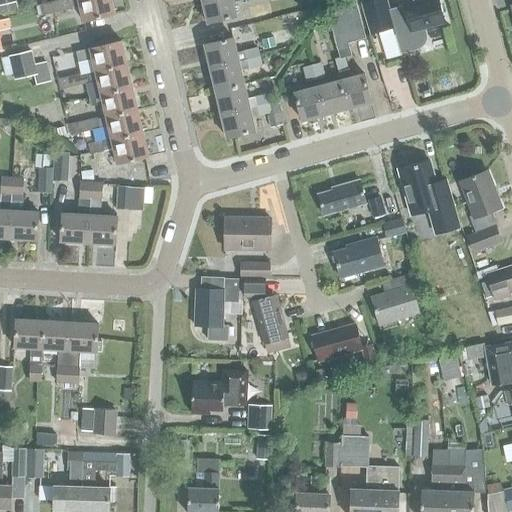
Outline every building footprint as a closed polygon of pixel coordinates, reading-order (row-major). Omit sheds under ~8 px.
[(0,0),(0,14),(18,10),(15,0),(0,0)] [(69,0),(68,0),(62,0),(54,2),(57,13),(70,10),(71,9),(69,0)] [(83,21),(115,14),(111,0),(69,0),(71,9),(80,7),(83,21)] [(207,24),(235,17),(231,0),(201,0),(207,24)] [(371,36),(393,30),(401,55),(420,49),(422,47),(425,44),(426,41),(426,37),(425,29),(444,24),(436,0),(425,0),(403,7),(403,8),(388,12),(384,0),(377,0),(361,5),(371,36)] [(40,5),(42,16),(57,13),(54,2),(40,5)] [(340,59),(344,58),(344,59),(345,59),(351,58),(347,44),(366,39),(356,4),(328,12),(336,47),(340,59)] [(244,52),(236,53),(233,39),(204,46),(210,69),(238,63),(246,61),(244,52)] [(122,41),(76,52),(79,63),(92,60),(95,72),(127,65),(122,41)] [(257,48),(244,52),(246,61),(259,58),(257,48)] [(36,75),(30,51),(1,58),(5,76),(13,74),(14,80),(36,75)] [(246,61),(248,70),(261,67),(259,58),(246,61)] [(348,71),(344,59),(344,58),(340,59),(335,60),(338,73),(348,71)] [(238,63),(210,69),(215,92),(244,86),(241,72),(248,70),(246,61),(238,63)] [(325,77),(321,64),(312,66),(316,80),(325,77)] [(89,83),(97,81),(101,95),(132,87),(127,65),(95,72),(87,74),(89,83)] [(306,82),(316,80),(312,66),(303,69),(306,82)] [(371,103),(364,74),(350,78),(348,71),(338,73),(340,81),(348,109),(371,103)] [(72,76),(74,87),(89,83),(87,74),(86,73),(72,76)] [(74,87),(72,76),(57,79),(57,80),(60,90),(74,87)] [(348,109),(340,81),(318,87),(325,115),(348,109)] [(221,115),(249,109),(257,107),(254,97),(247,99),(244,86),(215,92),(221,115)] [(101,96),(89,98),(91,107),(103,104),(106,118),(138,110),(132,87),(101,95),(101,96)] [(325,115),(318,87),(294,93),(302,122),(325,115)] [(270,104),(268,94),(254,97),(257,107),(270,104)] [(270,104),(257,107),(259,116),(267,114),(270,129),(284,126),(278,102),(270,104)] [(249,109),(221,115),(226,139),(255,132),(251,118),(259,116),(257,107),(249,109)] [(97,120),(100,129),(108,127),(111,140),(143,133),(138,110),(106,118),(97,120)] [(83,121),(85,132),(100,129),(97,120),(97,118),(83,121)] [(68,126),(71,136),(85,132),(83,121),(68,125),(68,126)] [(143,133),(111,140),(103,142),(105,152),(114,149),(117,164),(149,156),(143,133)] [(105,152),(103,142),(102,141),(88,144),(91,155),(104,151),(105,152)] [(53,181),(68,182),(69,153),(54,153),(53,181)] [(429,160),(398,169),(411,216),(428,211),(433,209),(440,233),(459,228),(445,181),(444,181),(436,184),(429,160)] [(52,194),(53,170),(39,169),(38,194),(52,194)] [(467,238),(473,254),(500,244),(494,227),(490,229),(485,215),(500,210),(487,173),(462,182),(475,218),(470,220),(475,235),(467,238)] [(0,191),(0,195),(11,196),(12,179),(1,179),(0,191)] [(22,197),(23,180),(12,179),(11,196),(22,197)] [(316,195),(323,216),(364,203),(357,180),(337,186),(338,188),(316,195)] [(79,200),(90,200),(91,184),(90,184),(80,183),(79,200)] [(102,184),(91,184),(90,200),(101,201),(102,184)] [(116,210),(143,212),(144,203),(151,204),(152,189),(118,187),(116,210)] [(0,238),(9,239),(10,210),(11,196),(0,195),(0,238)] [(11,196),(10,210),(9,239),(36,241),(37,212),(21,211),(22,197),(11,196)] [(385,215),(381,199),(370,201),(374,218),(385,215)] [(62,213),(60,242),(88,244),(89,215),(90,200),(79,200),(78,214),(62,213)] [(115,246),(117,217),(101,216),(101,201),(90,200),(89,215),(88,244),(115,246)] [(270,219),(225,219),(224,218),(223,249),(270,250),(270,219)] [(382,226),(386,240),(405,234),(401,221),(382,226)] [(332,253),(340,278),(383,267),(375,239),(355,243),(356,247),(332,253)] [(240,263),(240,278),(269,279),(269,263),(240,263)] [(496,266),(475,272),(477,279),(488,276),(498,273),(496,266)] [(493,296),(494,301),(511,296),(510,291),(511,290),(511,267),(500,271),(500,273),(498,273),(488,276),(489,282),(493,296)] [(371,299),(379,326),(418,314),(410,288),(413,287),(410,276),(393,281),(397,291),(371,299)] [(239,293),(242,293),(242,279),(224,279),(224,278),(217,278),(217,289),(195,289),(194,326),(208,326),(207,341),(227,341),(228,326),(222,326),(223,305),(239,305),(239,293)] [(243,298),(261,298),(262,280),(243,280),(243,298)] [(252,302),(263,345),(286,339),(280,316),(277,317),(271,297),(252,302)] [(499,326),(511,323),(511,308),(496,312),(499,326)] [(29,365),(40,366),(41,366),(42,349),(43,321),(15,319),(14,347),(30,348),(29,365)] [(55,383),(66,384),(67,367),(68,351),(70,323),(43,321),(42,349),(56,350),(55,383)] [(68,351),(67,367),(78,368),(79,352),(95,353),(96,324),(70,323),(68,351)] [(334,333),(312,339),(318,361),(362,350),(361,349),(355,325),(334,330),(334,333)] [(511,341),(484,346),(485,355),(491,387),(511,383),(511,382),(511,381),(511,341)] [(371,346),(361,349),(362,350),(367,371),(377,369),(371,346)] [(29,365),(28,381),(38,382),(40,366),(29,365)] [(463,366),(440,368),(441,391),(464,389),(463,366)] [(0,391),(9,392),(11,368),(0,367),(0,391)] [(67,367),(66,384),(77,384),(78,368),(67,367)] [(323,369),(314,372),(317,380),(326,378),(323,369)] [(222,370),(222,383),(192,382),(190,414),(209,414),(210,410),(222,410),(222,405),(248,406),(249,371),(222,370)] [(307,371),(295,375),(298,387),(311,383),(307,371)] [(487,395),(473,398),(476,410),(489,407),(487,395)] [(247,429),(271,430),(272,406),(248,405),(247,429)] [(346,405),(346,419),(356,419),(356,405),(346,405)] [(93,434),(116,436),(118,410),(95,409),(94,410),(82,409),(82,415),(82,431),(93,432),(93,434)] [(415,420),(414,457),(426,458),(427,420),(415,420)] [(325,467),(340,467),(341,435),(326,434),(325,467)] [(257,460),(271,460),(272,436),(257,436),(257,460)] [(341,436),(340,466),(355,467),(356,454),(368,454),(368,437),(341,436)] [(420,511),(448,511),(451,450),(432,450),(431,482),(439,483),(438,487),(442,487),(442,491),(421,490),(420,511)] [(448,511),(473,511),(474,492),(452,491),(452,487),(456,487),(456,483),(464,484),(465,451),(451,450),(448,511)] [(42,475),(42,451),(27,451),(26,474),(42,475)] [(0,508),(11,509),(11,487),(0,486),(0,481),(2,481),(3,453),(0,452),(0,508)] [(53,510),(80,511),(82,455),(67,454),(66,472),(69,472),(69,479),(54,479),(53,510)] [(129,457),(116,456),(98,455),(82,455),(80,511),(107,511),(108,490),(93,489),(94,474),(97,474),(97,472),(115,472),(115,476),(128,477),(129,457)] [(12,478),(23,478),(23,456),(12,456),(12,478)] [(189,511),(218,511),(219,461),(199,461),(198,473),(204,473),(204,489),(189,488),(189,511)] [(350,489),(349,511),(398,511),(399,491),(398,491),(398,470),(399,470),(399,467),(367,466),(365,466),(365,467),(365,490),(350,489)] [(296,511),(328,511),(329,495),(329,480),(313,479),(312,494),(297,494),(296,511)] [(511,489),(503,492),(508,511),(511,510),(511,489)]
